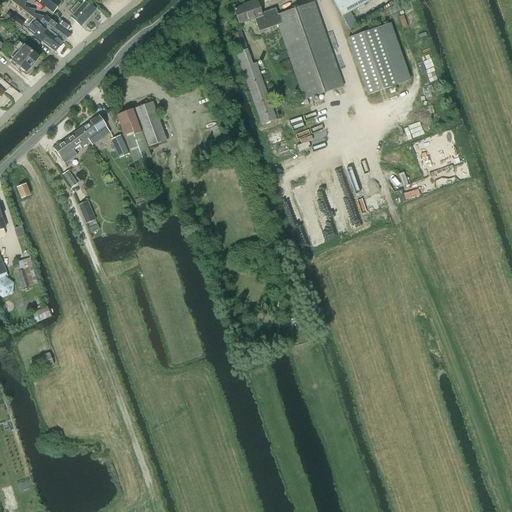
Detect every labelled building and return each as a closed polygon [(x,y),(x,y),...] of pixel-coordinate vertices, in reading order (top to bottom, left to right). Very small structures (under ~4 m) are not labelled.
[(9,0),(23,10),(33,18),(35,20),(63,43),(70,35),(46,15),(44,17),(34,14),(35,10),(24,7),(26,1),(24,0),(9,0)] [(57,0),(41,0),(39,3),(53,13),(61,3),(57,0)] [(79,6),(69,17),(80,27),(83,24),(96,10),(84,0),(83,2),(80,0),(79,0),(77,4),(79,6)] [(259,33),(278,26),(274,16),(278,15),(275,8),(261,14),(256,0),(243,5),(243,6),(233,9),(239,24),(254,19),(259,33)] [(332,0),(349,30),(357,26),(349,12),(371,0),(332,0)] [(314,2),(278,15),(274,16),(278,26),(283,42),(286,49),(304,100),(343,87),(314,2)] [(19,30),(25,23),(14,15),(13,17),(8,13),(4,19),(19,30)] [(33,18),(27,26),(29,28),(27,30),(55,52),(63,43),(35,20),(33,18)] [(377,29),(348,39),(367,96),(397,85),(377,29)] [(237,52),(246,49),(240,32),(231,35),(237,52)] [(11,60),(10,61),(25,73),(26,72),(27,73),(38,60),(37,59),(38,58),(23,45),(23,46),(17,41),(12,47),(18,52),(11,60)] [(261,125),(276,119),(256,63),(252,64),(247,49),(235,53),(261,125)] [(152,102),(134,109),(116,116),(133,163),(151,157),(147,148),(166,141),(152,102)] [(89,142),(92,145),(101,139),(110,133),(105,126),(98,116),(80,129),(89,142)] [(81,148),(89,142),(91,146),(92,145),(89,142),(80,129),(53,148),(64,164),(76,155),(72,150),(79,145),(81,148)] [(128,154),(120,135),(110,139),(119,158),(128,154)] [(77,184),(69,173),(68,171),(62,175),(71,188),(77,184)] [(25,185),(17,188),(21,199),(30,195),(25,185)] [(85,224),(94,220),(87,201),(77,205),(85,224)] [(13,229),(15,237),(16,239),(25,236),(22,226),(13,229)] [(33,267),(30,258),(16,262),(18,267),(13,268),(20,289),(37,283),(33,267)] [(0,296),(2,299),(12,294),(13,283),(5,278),(7,277),(0,260),(0,296)] [(28,314),(32,324),(33,325),(51,317),(48,309),(47,306),(28,314)] [(30,360),(35,373),(54,365),(49,353),(30,360)]
